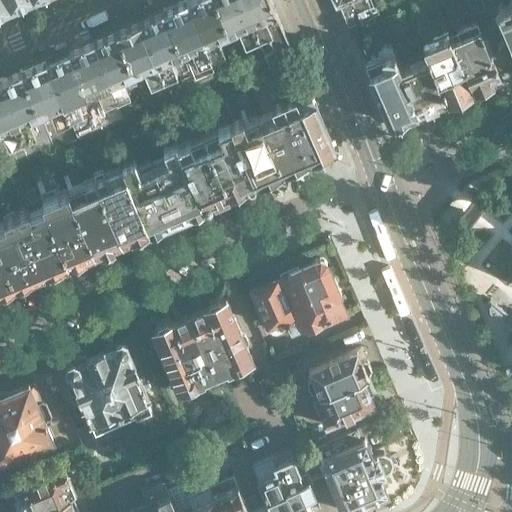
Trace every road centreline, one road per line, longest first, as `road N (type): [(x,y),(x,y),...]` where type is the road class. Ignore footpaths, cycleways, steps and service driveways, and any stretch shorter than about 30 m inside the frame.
road 1 (residential): [(0,338),(375,169)]
road 2 (residential): [(375,169),(475,415),(476,472),(458,511)]
road 3 (residential): [(295,0),(375,169)]
road 4 (residential): [(375,169),(373,136),(315,0)]
road 5 (residential): [(511,115),(375,169)]
road 6 (residential): [(116,0),(0,49)]
